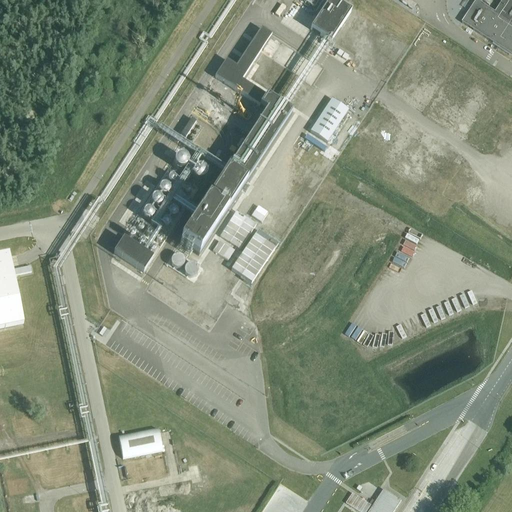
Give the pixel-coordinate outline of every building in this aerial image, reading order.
[(330,44),(351,11),(334,0),(303,0),(302,2),(320,14),(310,31),(330,44)] [(511,0),(504,0),(496,13),(477,1),(462,24),(511,56),(511,0)] [(198,257),(291,114),(242,82),(271,37),(261,31),(236,68),(226,62),(215,79),(267,112),(180,245),(198,257)] [(327,144),(348,111),(331,100),(310,133),(327,144)] [(479,194),(473,205),(478,208),(485,198),(479,194)] [(107,224),(102,231),(109,236),(113,229),(107,224)] [(114,254),(113,254),(143,274),(153,260),(123,240),(114,254)] [(219,242),(213,252),(228,262),(234,252),(219,242)] [(0,328),(21,324),(7,258),(9,258),(8,255),(0,256),(0,328)] [(166,451),(162,428),(121,436),(125,459),(166,451)] [(385,465),(373,480),(378,485),(391,470),(385,465)] [(353,494),(346,504),(357,511),(394,511),(401,502),(384,491),(373,507),(353,494)]
